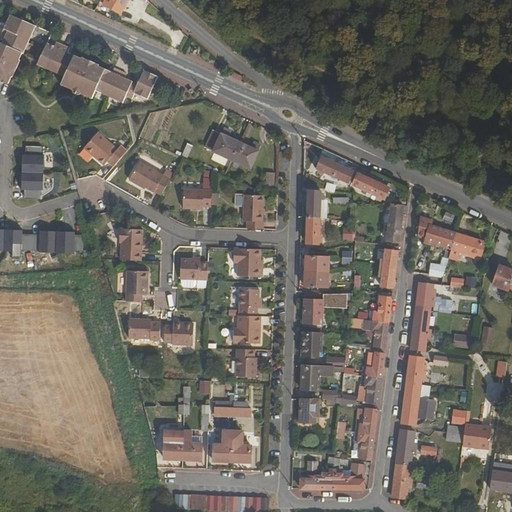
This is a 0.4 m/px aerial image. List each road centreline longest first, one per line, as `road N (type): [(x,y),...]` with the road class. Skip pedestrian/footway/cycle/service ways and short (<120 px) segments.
road 1 (residential): [(373,501),(414,176)]
road 2 (primary): [(34,0),(281,111)]
road 3 (residential): [(286,240),(278,480)]
road 4 (residential): [(94,189),(15,212),(3,198),(0,122)]
road 5 (residential): [(281,111),(269,91),(160,0)]
road 6 (primary): [(281,111),(414,176)]
road 7 (residential): [(281,111),(289,135),(286,240)]
road 8 (residential): [(167,229),(286,240)]
